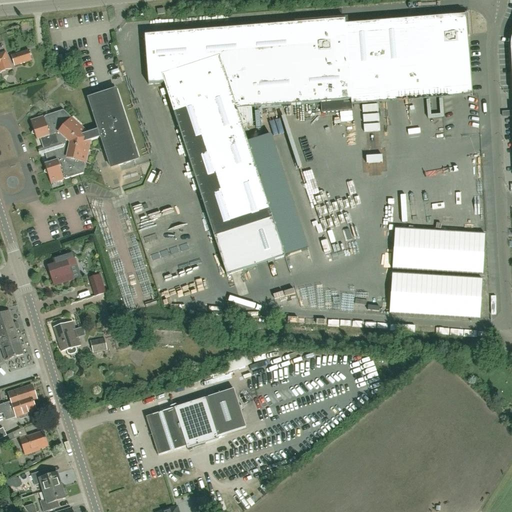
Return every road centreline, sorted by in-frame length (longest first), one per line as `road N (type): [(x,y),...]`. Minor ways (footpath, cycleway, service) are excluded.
road 1 (unclassified): [(505,330),(492,30),(498,1)]
road 2 (tertiary): [(95,511),(35,317)]
